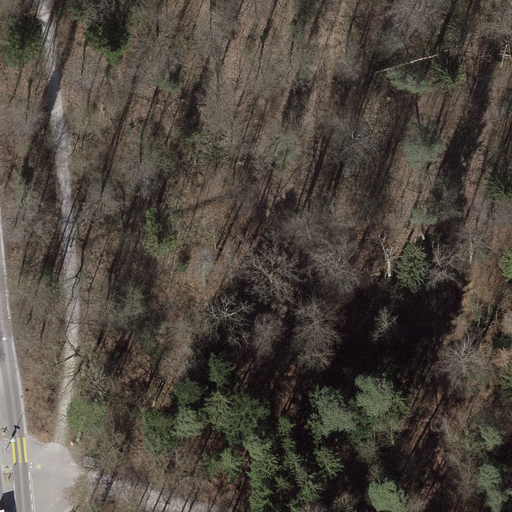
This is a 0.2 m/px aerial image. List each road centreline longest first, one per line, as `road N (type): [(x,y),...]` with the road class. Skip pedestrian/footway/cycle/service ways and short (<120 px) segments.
road 1 (track): [(42,0),(71,256),(73,371),(58,460)]
road 2 (track): [(194,511),(40,453)]
